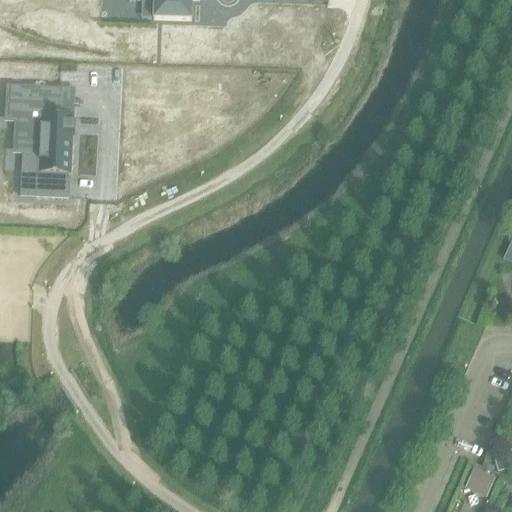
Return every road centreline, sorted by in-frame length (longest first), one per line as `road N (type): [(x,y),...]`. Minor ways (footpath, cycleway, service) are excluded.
road 1 (unclassified): [(362,0),(331,74),(287,132),(228,177),(89,252),(52,308),(54,355),(93,422),(130,466),(189,511)]
road 2 (residential): [(484,356),(417,511)]
